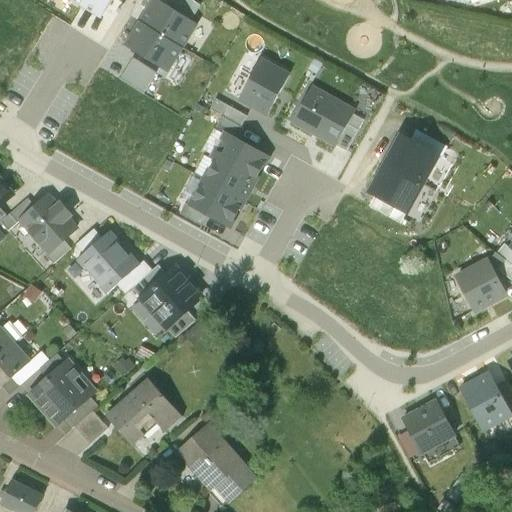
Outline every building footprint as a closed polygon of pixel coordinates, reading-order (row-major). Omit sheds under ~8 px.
[(112,0),(79,0),(104,14),(112,0)] [(183,48),(197,25),(156,0),(153,0),(141,21),(183,48)] [(183,48),(141,21),(127,43),(170,69),(183,48)] [(119,45),(107,66),(122,75),(135,54),(119,45)] [(291,76),(261,59),(241,96),(271,113),(291,76)] [(158,75),(134,60),(121,81),(146,96),(158,75)] [(354,104),(314,83),(294,119),(335,140),(351,110),(354,104)] [(223,113),(245,124),(250,115),(215,97),(210,106),(223,113)] [(351,110),(335,140),(349,148),(366,117),(351,110)] [(217,123),(223,126),(239,134),(245,124),(223,113),(217,123)] [(239,134),(223,126),(210,150),(255,174),(268,149),(239,134)] [(448,147),(417,130),(411,140),(439,156),(443,157),(448,147)] [(387,163),(424,184),(439,156),(411,140),(402,135),(387,163)] [(255,174),(210,150),(197,176),(243,199),(255,174)] [(375,196),(407,214),(424,184),(387,163),(370,193),(375,196)] [(243,199),(197,176),(184,201),(207,213),(229,224),(243,199)] [(0,180),(0,207),(15,194),(3,181),(1,182),(0,180)] [(407,214),(375,196),(370,207),(401,224),(407,214)] [(35,210),(19,224),(47,254),(65,238),(77,228),(71,222),(75,219),(61,204),(57,207),(49,197),(35,210)] [(7,217),(5,219),(13,229),(19,224),(35,210),(27,200),(7,217)] [(200,225),(207,213),(184,201),(177,213),(200,225)] [(94,230),(78,245),(86,254),(103,239),(94,230)] [(141,262),(113,230),(103,239),(86,254),(80,259),(108,291),(119,281),(141,262)] [(65,238),(47,254),(55,264),(74,248),(65,238)] [(511,250),(511,249),(503,243),(495,253),(511,266),(511,250)] [(488,261),(494,273),(497,269),(511,281),(511,266),(495,253),(488,261)] [(488,261),(457,278),(475,311),(505,295),(494,273),(488,261)] [(141,262),(119,281),(129,292),(133,288),(151,272),(141,262)] [(151,272),(133,288),(144,299),(168,278),(158,266),(151,272)] [(202,300),(175,271),(168,278),(144,299),(140,303),(166,332),(168,330),(188,313),(202,300)] [(43,293),(33,287),(26,297),(36,304),(43,293)] [(188,313),(168,330),(176,339),(196,322),(188,313)] [(77,335),(70,327),(63,334),(69,341),(77,335)] [(0,357),(14,345),(0,328),(0,357)] [(14,345),(0,357),(0,390),(12,380),(30,364),(14,345)] [(58,354),(39,371),(47,379),(66,363),(58,354)] [(47,379),(30,395),(57,426),(63,420),(90,397),(88,394),(88,395),(75,380),(80,375),(68,361),(66,363),(47,379)] [(123,361),(116,367),(124,376),(134,368),(130,362),(127,365),(123,361)] [(511,405),(496,375),(467,390),(486,427),(511,413),(511,405)] [(148,378),(123,400),(126,404),(109,418),(133,446),(146,435),(143,432),(156,420),(166,431),(183,417),(148,378)] [(12,380),(0,390),(0,401),(1,403),(19,388),(12,380)] [(437,394),(406,411),(411,419),(424,445),(426,447),(456,431),(437,394)] [(90,397),(63,420),(72,430),(76,426),(93,412),(99,406),(90,397)] [(93,412),(76,426),(91,444),(108,430),(93,412)] [(424,445),(411,419),(399,425),(412,451),(424,445)] [(255,484),(209,431),(180,457),(225,509),(255,484)] [(35,511),(42,498),(14,483),(3,503),(19,511),(35,511)]
